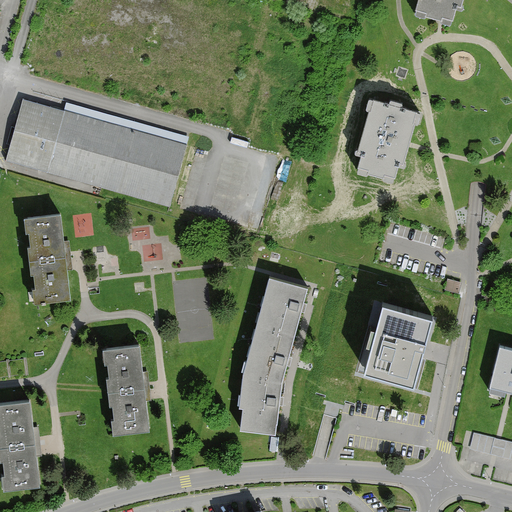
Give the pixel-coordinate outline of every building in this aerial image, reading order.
[(416,0),(416,3),(422,4),(418,20),(456,30),(460,15),(466,16),(468,10),(466,10),(468,0),(416,0)] [(392,103),(371,97),(368,109),(372,110),(362,148),(359,148),(358,154),(364,156),(359,171),(398,181),(402,166),(408,168),(410,161),(408,161),(417,125),(421,127),(425,112),(406,107),(407,103),(393,99),(392,103)] [(64,112),(24,101),(7,162),(168,207),(187,138),(66,105),(64,112)] [(73,298),(63,211),(26,215),(28,232),(31,232),(32,245),(29,246),(32,273),(35,273),(37,287),(34,287),(35,302),(73,298)] [(271,276),(244,374),(241,405),(245,406),(242,428),(278,432),(284,380),(309,287),(271,276)] [(448,278),(447,288),(460,289),(461,279),(448,278)] [(434,320),(384,307),(366,374),(415,388),(434,320)] [(151,430),(141,343),(104,347),(106,364),(109,364),(110,377),(106,378),(110,405),(113,405),(115,419),(111,419),(113,434),(151,430)] [(511,348),(503,347),(493,386),(511,391),(511,348)] [(42,484),(32,397),(0,400),(0,421),(1,432),(0,431),(0,453),(1,460),(4,460),(6,474),(2,474),(4,489),(42,484)] [(511,444),(499,441),(474,435),(470,450),(496,456),(511,459),(511,444)]
